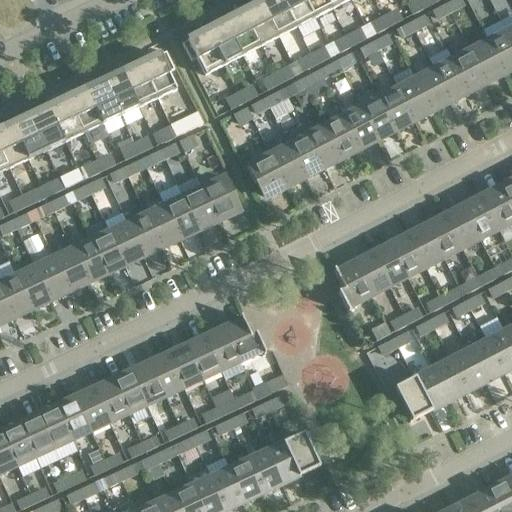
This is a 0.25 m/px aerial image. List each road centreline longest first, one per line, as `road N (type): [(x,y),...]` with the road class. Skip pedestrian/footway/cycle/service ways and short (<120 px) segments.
road 1 (residential): [(0,396),(281,267),(511,144)]
road 2 (residential): [(363,511),(511,436)]
road 3 (residential): [(125,0),(0,60)]
